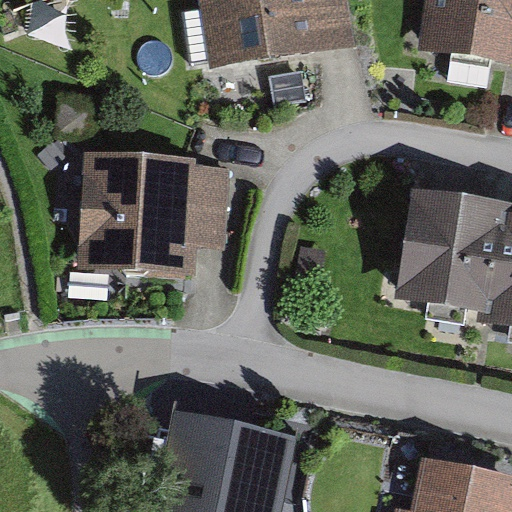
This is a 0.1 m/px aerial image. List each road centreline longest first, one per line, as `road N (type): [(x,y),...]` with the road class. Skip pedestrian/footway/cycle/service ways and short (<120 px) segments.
road 1 (residential): [(511,152),(378,142),(327,156),(293,182),(271,229),(245,363)]
road 2 (residential): [(511,421),(245,363)]
road 3 (residential): [(245,363),(83,360)]
road 4 (residential): [(92,511),(83,360)]
